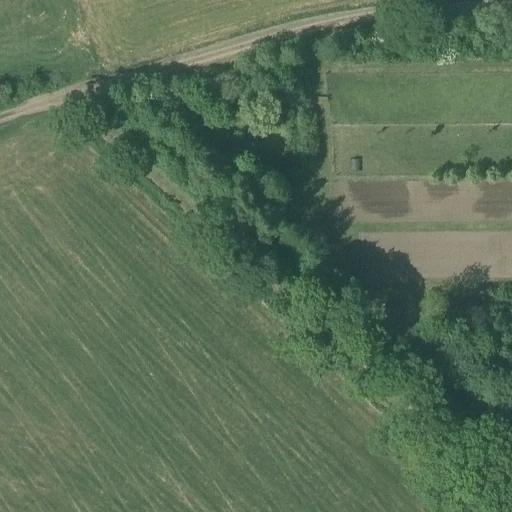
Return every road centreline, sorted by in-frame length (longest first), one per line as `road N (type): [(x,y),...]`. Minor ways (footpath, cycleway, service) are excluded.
road 1 (track): [(51,101),(511,498)]
road 2 (track): [(0,112),(287,29),(417,9),(511,10)]
